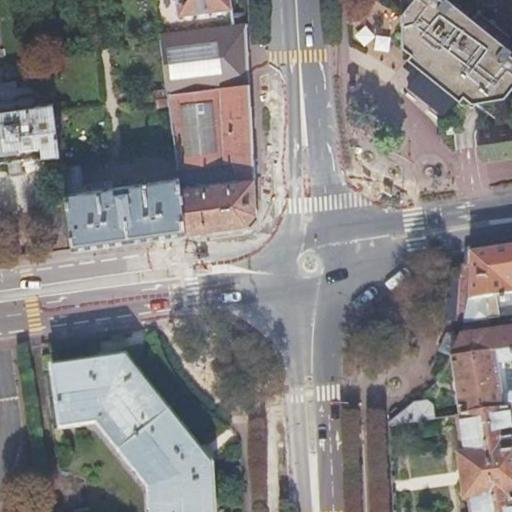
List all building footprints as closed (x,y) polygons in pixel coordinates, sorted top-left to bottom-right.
[(228,0),(173,0),(176,15),(230,8),(228,0)] [(399,0),(399,1),(401,45),(410,52),(406,58),(416,66),(423,71),(453,94),(459,99),(463,94),(470,100),(503,95),(511,81),(511,55),(508,52),(510,49),(504,43),(509,37),(477,13),(472,19),(447,0),(399,0)] [(245,23),(158,33),(165,82),(248,74),(248,66),(245,23)] [(453,94),(423,71),(419,76),(449,99),(453,94)] [(248,74),(165,82),(166,89),(167,104),(175,165),(177,178),(184,234),(245,226),(256,213),(248,74)] [(0,161),(59,153),(54,118),(52,104),(52,100),(35,103),(34,94),(31,95),(30,85),(0,88),(0,161)] [(156,105),(167,104),(166,89),(154,91),(156,105)] [(52,104),(54,118),(65,117),(63,102),(52,104)] [(511,124),(479,129),(482,159),(511,155),(511,124)] [(177,178),(64,191),(64,193),(72,249),(184,234),(177,178)] [(36,201),(43,253),(72,249),(64,193),(57,194),(53,199),(36,201)] [(451,354),(450,355),(509,348),(511,347),(511,247),(470,253),(471,262),(471,269),(471,275),(471,280),(470,288),(469,295),(468,301),(467,308),(466,315),(464,323),(494,318),(492,308),(496,308),(500,307),(503,305),(505,317),(511,315),(511,326),(460,334),(459,335),(457,342),(454,347),(453,351),(451,354)] [(450,355),(449,357),(458,415),(507,407),(511,406),(511,392),(500,394),(496,363),(511,360),(509,348),(450,355)] [(97,363),(52,369),(61,432),(96,427),(147,490),(149,511),(212,511),(209,465),(216,460),(205,447),(199,451),(125,359),(116,360),(115,350),(96,353),(97,363)] [(389,422),(389,425),(435,418),(433,403),(428,399),(416,400),(415,402),(410,406),(405,410),(401,413),(397,416),(394,418),(392,420),(391,421),(389,422)] [(511,511),(511,436),(507,407),(458,415),(464,457),(460,457),(466,496),(470,496),(472,511),(511,511)]
